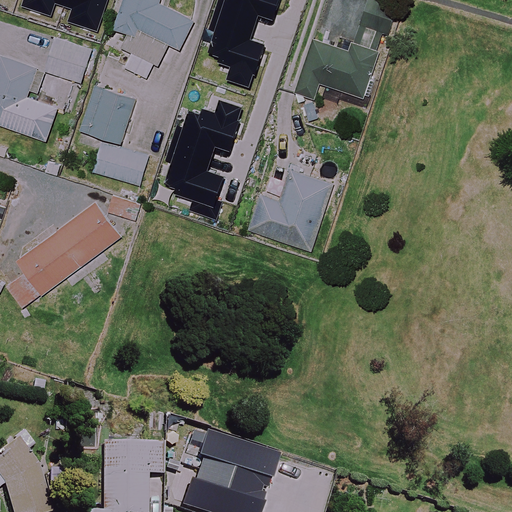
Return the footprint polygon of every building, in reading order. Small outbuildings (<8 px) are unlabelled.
[(161,0),(123,0),(114,29),(129,33),(124,47),(133,51),(127,69),(150,76),(155,62),(161,64),(168,44),(183,49),(193,17),(159,5),(161,0)] [(254,0),(224,0),(217,22),(244,31),(254,0)] [(367,0),(361,23),(389,31),(397,3),(385,0),(367,0)] [(96,53),(59,39),(48,71),(85,84),(96,53)] [(352,54),(315,42),(298,93),(316,99),(322,84),(364,98),(379,52),(356,44),(352,54)] [(59,109),(27,98),(29,91),(39,94),(47,73),(0,56),(0,123),(47,141),(59,109)] [(137,101),(97,88),(83,130),(123,143),(137,101)] [(245,101),(217,92),(213,106),(186,97),(173,139),(227,156),(245,101)] [(149,158),(103,144),(95,171),(141,185),(149,158)] [(334,184),(291,170),(280,202),(261,196),(250,229),(312,250),(334,184)] [(141,200),(117,193),(112,212),(136,219),(141,200)] [(7,283),(27,308),(123,237),(97,203),(23,258),(29,266),(7,283)] [(50,511),(41,475),(16,440),(0,451),(0,480),(5,487),(11,511),(50,511)] [(161,443),(102,442),(102,483),(101,511),(147,511),(148,476),(171,476),(171,460),(161,460),(161,443)] [(329,511),(331,509),(303,501),(299,511),(329,511)]
